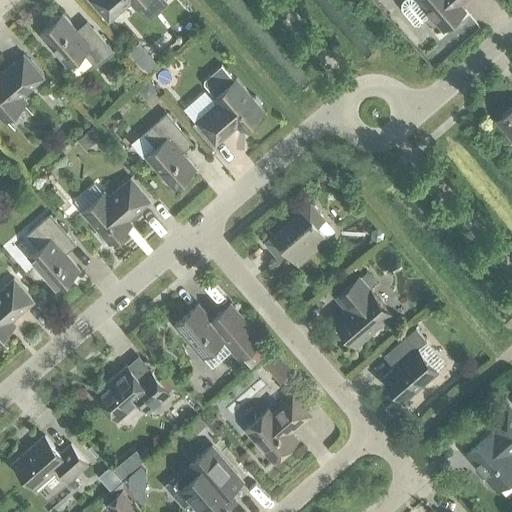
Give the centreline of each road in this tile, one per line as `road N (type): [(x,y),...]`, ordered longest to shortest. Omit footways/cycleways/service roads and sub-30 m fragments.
road 1 (residential): [(371,431),(196,231)]
road 2 (residential): [(0,398),(196,231)]
road 3 (residential): [(196,231),(328,114),(340,114)]
road 4 (residential): [(405,104),(434,94),(511,28)]
